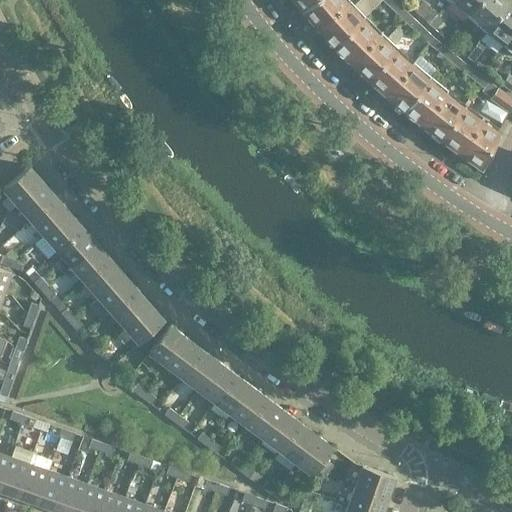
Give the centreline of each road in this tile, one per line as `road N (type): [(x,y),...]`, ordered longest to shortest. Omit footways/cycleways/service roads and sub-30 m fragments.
road 1 (residential): [(416,465),(191,295),(44,128)]
road 2 (tertiary): [(479,216),(360,130),(239,0)]
